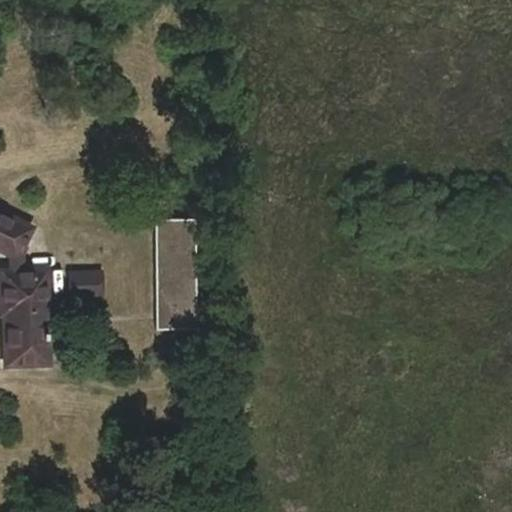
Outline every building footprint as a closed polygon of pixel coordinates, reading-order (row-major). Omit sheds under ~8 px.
[(13,255),(26,223),(0,211),(0,248),(7,252),(13,255)] [(172,326),(194,326),(196,219),(195,218),(178,218),(154,217),(154,327),(172,326)] [(28,269),(26,223),(13,255),(7,252),(8,269),(28,269)] [(66,268),(67,291),(102,290),(101,267),(66,268)] [(28,269),(8,269),(0,269),(0,279),(3,361),(45,359),(43,269),(28,269)]
